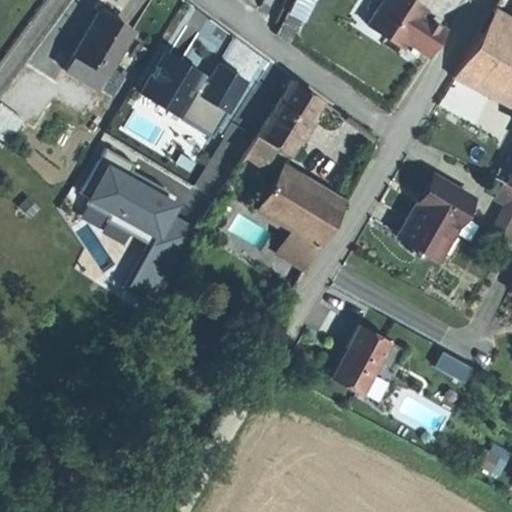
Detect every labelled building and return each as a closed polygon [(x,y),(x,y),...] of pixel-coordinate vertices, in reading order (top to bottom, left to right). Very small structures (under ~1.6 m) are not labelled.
[(310,0),(292,0),(287,10),(302,18),(310,0)] [(419,5),(412,0),(385,0),(368,25),(401,48),(406,40),(428,56),(445,31),(422,16),(415,11),(419,5)] [(415,11),(422,16),(424,13),(426,10),(419,5),(415,11)] [(132,31),(97,10),(84,32),(71,52),(106,73),(132,31)] [(302,18),(287,10),(276,33),(290,43),(302,18)] [(511,20),(494,10),(480,34),(511,52),(511,20)] [(209,22),(189,45),(206,60),(226,36),(209,22)] [(511,52),(480,34),(464,61),(511,90),(511,52)] [(263,56),(234,38),(198,94),(226,112),(263,56)] [(182,62),(164,51),(140,92),(176,113),(200,73),(182,62)] [(106,73),(71,52),(63,67),(98,88),(106,73)] [(511,108),(511,90),(464,61),(454,77),(511,108)] [(321,100),(291,81),(257,135),(276,147),(287,154),(321,100)] [(22,119),(0,103),(0,139),(4,143),(22,119)] [(134,108),(123,129),(152,144),(164,123),(134,108)] [(257,135),(243,156),(262,168),(276,147),(257,135)] [(175,212),(181,200),(100,158),(79,199),(154,238),(129,285),(159,300),(199,224),(175,212)] [(308,184),(280,167),(256,207),(285,224),(317,244),(318,244),(342,204),(308,184)] [(436,179),(431,177),(416,203),(421,206),(436,179)] [(470,199),(436,179),(421,206),(416,203),(410,215),(397,237),(436,259),(440,252),(461,215),(470,199)] [(511,187),(510,187),(501,182),(493,197),(505,204),(511,206),(511,187)] [(507,240),(511,231),(511,206),(505,204),(491,230),(507,240)] [(477,224),(461,215),(440,252),(450,257),(461,238),(467,241),(477,224)] [(317,244),(285,224),(272,246),(304,265),(317,244)] [(393,316),(435,343),(446,325),(404,298),(393,316)] [(389,341),(358,324),(349,339),(344,348),(353,353),(348,361),(344,358),(332,379),(360,394),(361,392),(389,341)] [(389,341),(361,392),(377,400),(404,350),(389,341)] [(344,348),(329,377),(332,379),(344,358),(348,361),(353,353),(344,348)] [(443,348),(435,365),(466,380),(474,364),(443,348)]
